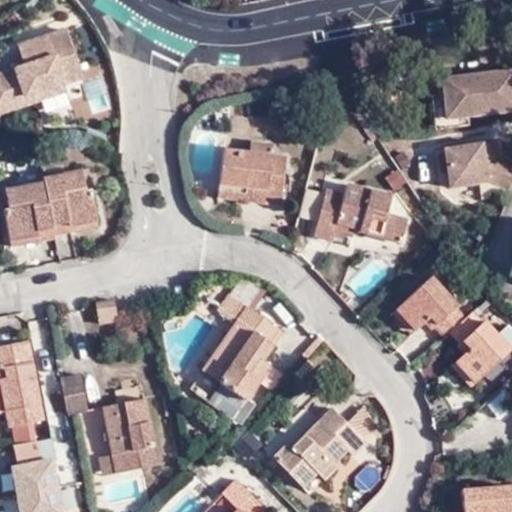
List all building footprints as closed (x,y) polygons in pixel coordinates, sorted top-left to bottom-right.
[(20,43),(24,56),(26,63),(16,66),(0,71),(0,101),(47,85),(42,71),(59,66),(64,79),(84,72),(68,27),(20,43)] [(26,63),(24,56),(14,59),(16,66),(26,63)] [(47,85),(64,79),(59,66),(42,71),(47,85)] [(446,119),(469,116),(511,110),(511,69),(441,79),(443,95),(446,119)] [(0,109),(67,86),(64,79),(47,85),(0,101),(0,109)] [(46,127),(109,109),(103,86),(40,104),(46,127)] [(470,126),(469,116),(446,119),(443,95),(432,96),(436,130),(470,126)] [(489,182),(508,190),(511,179),(511,161),(498,157),(496,140),(444,148),(450,188),(489,182)] [(253,147),(252,157),(275,159),(276,150),(253,147)] [(268,200),(267,205),(282,207),(288,161),(275,159),(252,157),(226,153),(220,194),(239,196),(268,200)] [(44,171),(47,183),(72,178),(69,166),(44,171)] [(91,174),(87,175),(91,199),(95,198),(91,174)] [(100,220),(95,198),(91,199),(87,175),(72,178),(47,183),(47,186),(8,194),(13,214),(7,215),(12,240),(39,235),(40,240),(56,237),(56,234),(73,231),(72,226),(73,226),(100,220)] [(350,228),(351,229),(357,230),(357,233),(399,243),(405,220),(385,215),(389,197),(345,185),(342,195),(324,190),(313,236),(330,240),(332,236),(332,235),(332,234),(334,225),(350,228)] [(3,195),(7,215),(13,214),(8,194),(3,195)] [(267,205),(268,200),(239,196),(220,194),(219,202),(267,208),(267,205)] [(101,225),(100,220),(73,226),(72,226),(73,231),(101,225)] [(332,235),(332,236),(348,240),(351,229),(350,228),(334,225),(332,234),(332,235)] [(13,246),(40,240),(39,235),(12,240),(13,246)] [(463,360),(484,382),(511,354),(511,350),(477,313),(470,320),(460,310),(461,308),(435,279),(402,309),(423,330),(428,326),(435,320),(441,327),(436,332),(447,342),(453,337),(463,348),(467,344),(473,351),(467,356),(463,360)] [(203,370),(245,401),(258,383),(259,381),(249,373),(260,359),(263,360),(273,345),(284,332),(249,308),(263,288),(265,285),(245,280),(233,296),(222,313),(236,324),(203,370)] [(263,288),(249,308),(254,311),(268,292),(263,288)] [(104,323),(120,320),(117,300),(101,302),(100,303),(104,323)] [(418,335),(423,330),(402,309),(397,313),(418,335)] [(436,332),(441,327),(435,320),(428,326),(434,333),(436,332)] [(9,377),(2,379),(11,427),(45,420),(31,341),(0,346),(0,368),(8,367),(9,377)] [(461,350),(467,356),(473,351),(467,344),(463,348),(461,350)] [(270,366),(263,360),(260,359),(249,373),(259,381),(258,383),(271,392),(283,375),(270,366)] [(478,386),(484,382),(463,360),(458,364),(478,386)] [(0,368),(2,379),(9,377),(8,367),(0,368)] [(232,419),(245,401),(203,370),(189,388),(232,419)] [(83,376),(63,379),(69,416),(90,412),(83,376)] [(159,465),(146,397),(106,405),(114,453),(118,472),(159,465)] [(292,439),(275,456),(303,485),(318,470),(325,476),(338,464),(334,460),(348,447),(353,452),(367,439),(334,406),(296,443),(292,439)] [(235,441),(247,457),(262,445),(250,429),(235,441)] [(14,494),(61,484),(54,453),(8,463),(14,494)] [(118,472),(114,453),(102,455),(105,474),(118,472)] [(267,511),(268,511),(236,479),(222,494),(237,510),(234,511),(216,511),(215,510),(212,511),(267,511)] [(511,511),(511,483),(462,487),(464,510),(461,511),(511,511)] [(65,511),(61,484),(14,494),(18,511),(65,511)] [(66,510),(78,508),(74,486),(63,488),(66,510)]
